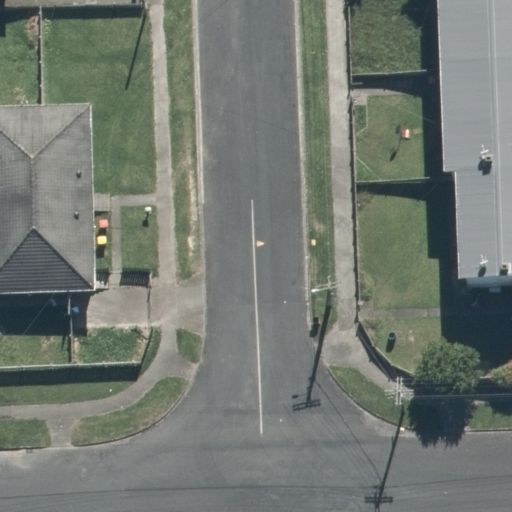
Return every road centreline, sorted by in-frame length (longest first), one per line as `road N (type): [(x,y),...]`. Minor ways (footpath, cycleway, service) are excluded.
road 1 (residential): [(257,474),(241,0)]
road 2 (residential): [(257,474),(0,484)]
road 3 (residential): [(511,471),(257,474)]
